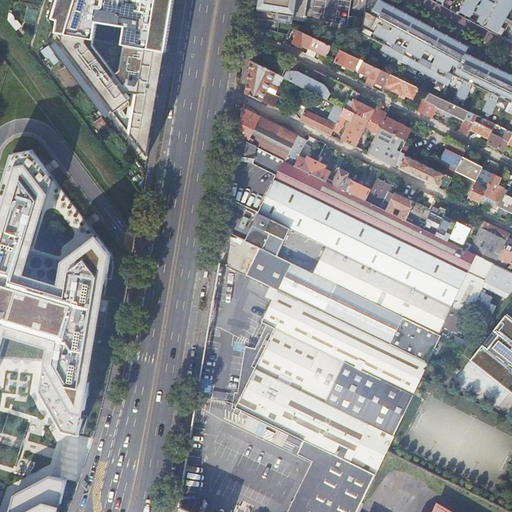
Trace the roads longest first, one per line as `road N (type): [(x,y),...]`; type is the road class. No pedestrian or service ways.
road 1 (primary): [(204,0),(145,359),(109,511)]
road 2 (primary): [(143,511),(216,85)]
road 3 (residential): [(511,229),(216,85)]
road 4 (residential): [(227,19),(511,166)]
